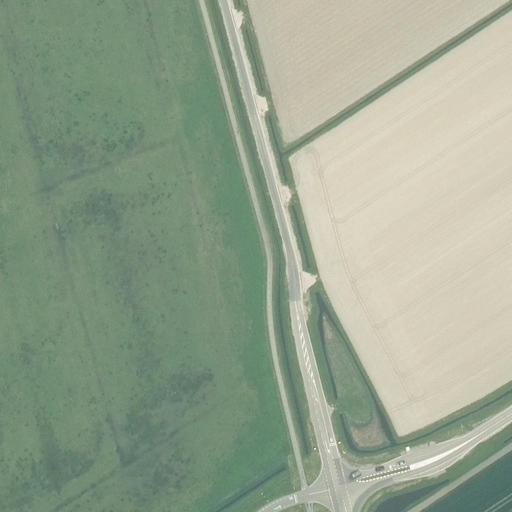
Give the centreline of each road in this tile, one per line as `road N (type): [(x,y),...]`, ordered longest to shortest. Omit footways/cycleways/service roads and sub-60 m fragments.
road 1 (unclassified): [(337,487),(290,258),(222,0)]
road 2 (tertiary): [(337,487),(432,465),(484,430)]
road 3 (tertiary): [(484,430),(337,487)]
